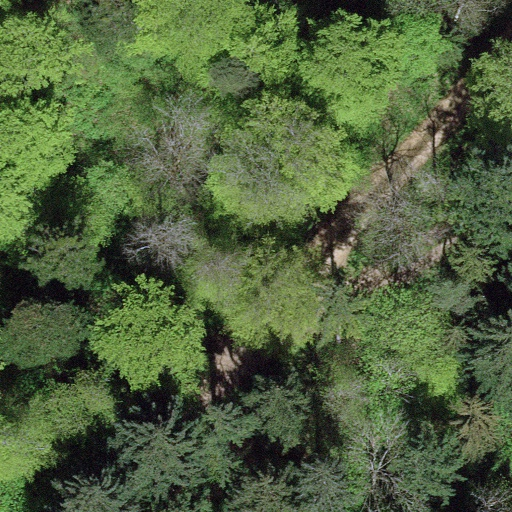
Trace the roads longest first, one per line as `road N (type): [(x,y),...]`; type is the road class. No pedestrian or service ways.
road 1 (track): [(511,40),(380,180),(238,355)]
road 2 (track): [(511,201),(238,355)]
road 3 (track): [(238,355),(86,511)]
